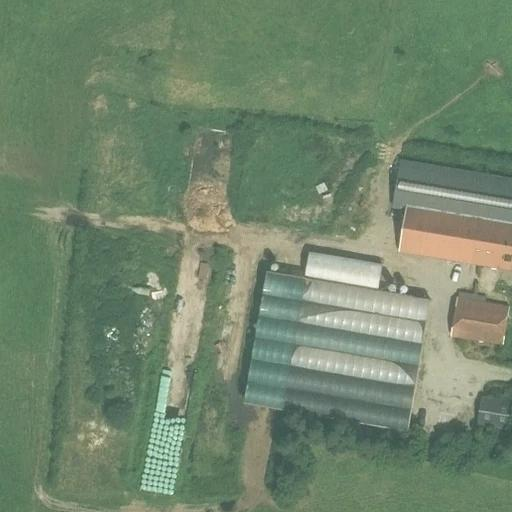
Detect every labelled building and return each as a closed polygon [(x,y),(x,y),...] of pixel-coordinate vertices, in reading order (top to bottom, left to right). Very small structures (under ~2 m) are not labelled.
[(511,180),(401,162),(393,211),(405,213),(399,251),(511,270),(511,221),(511,222),(511,213),(511,180)] [(246,403),(408,431),(431,300),(378,291),(382,265),(310,252),(306,278),(268,272),(246,403)] [(502,345),(509,308),(458,299),(451,336),(502,345)] [(509,430),(511,413),(511,403),(481,399),(477,425),(509,430)] [(264,415),(264,427),(297,428),(298,416),(264,415)] [(125,469),(147,483),(160,462),(138,449),(125,469)]
